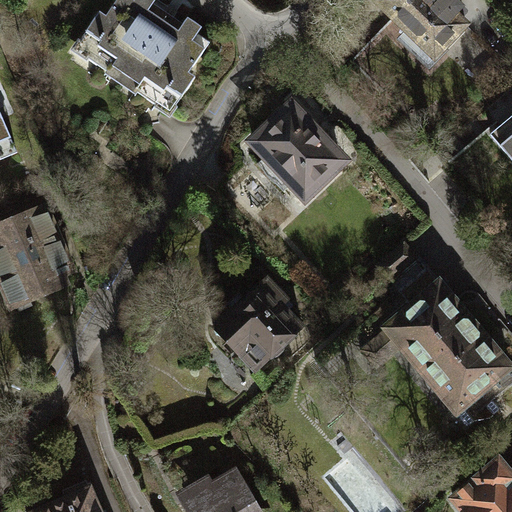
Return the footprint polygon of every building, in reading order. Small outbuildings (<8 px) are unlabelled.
[(116,0),(105,17),(100,12),(87,30),(93,35),(84,47),(92,52),(88,58),(107,71),(111,65),(141,86),(137,92),(155,105),(159,98),(167,104),(175,92),(181,96),(195,77),(188,73),(209,43),(196,34),(201,27),(187,18),(182,25),(152,4),(154,0),(116,0)] [(442,0),(376,0),(376,1),(416,40),(411,46),(430,64),(467,25),(442,1),(442,0)] [(342,160),(290,106),(254,141),(256,144),(255,152),(262,159),(257,164),(283,191),(288,186),(295,193),(302,192),(305,196),(342,160)] [(511,113),(488,134),(511,162),(511,113)] [(0,114),(0,159),(17,152),(0,114)] [(44,205),(0,223),(0,283),(11,309),(65,286),(61,277),(73,272),(44,205)] [(389,280),(416,257),(404,243),(377,266),(389,280)] [(149,254),(134,280),(148,288),(150,285),(166,294),(179,272),(149,254)] [(511,383),(511,370),(416,257),(389,280),(411,305),(384,327),(469,426),(474,420),(491,416),(500,409),(492,400),(511,383)] [(286,299),(265,278),(244,298),(238,291),(225,304),(231,311),(222,320),(216,322),(213,328),(215,335),(222,338),(254,372),(269,357),(274,356),(280,353),(283,349),(283,344),(302,325),(281,304),(286,299)] [(511,511),(511,461),(510,463),(505,467),(498,459),(452,497),(464,511),(511,511)] [(239,490),(233,479),(212,491),(210,487),(190,498),(198,511),(251,511),(244,499),(253,494),(247,485),(239,490)] [(30,511),(98,511),(85,480),(61,490),(65,498),(50,504),(44,504),(38,504),(33,508),(30,511)]
